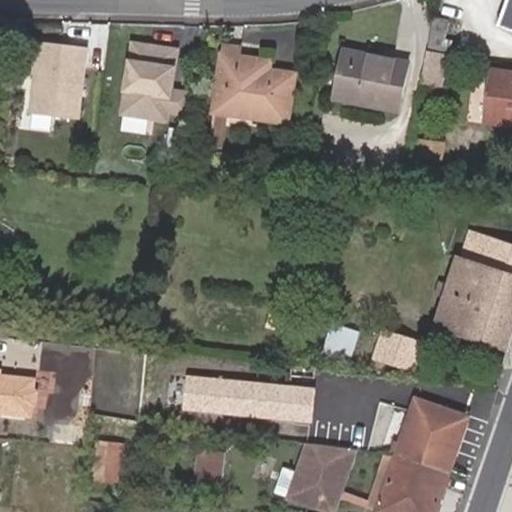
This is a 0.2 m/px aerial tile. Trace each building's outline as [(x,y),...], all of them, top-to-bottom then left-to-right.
[(511,0),(508,0),(500,24),(511,28),(511,0)] [(449,19),(433,17),(428,45),(444,48),(449,19)] [(225,44),(217,87),(291,98),(294,75),(270,71),(267,75),(256,73),(257,60),(241,58),(242,48),(225,44)] [(177,53),(135,46),(124,115),(186,125),(190,97),(171,94),(177,53)] [(88,52),(40,47),(32,117),(80,123),(88,52)] [(401,109),(411,61),(340,48),(332,96),(401,109)] [(427,50),(421,81),(439,83),(445,52),(427,50)] [(267,75),(270,71),(271,63),(257,60),(256,73),(267,75)] [(511,124),(511,73),(493,71),(489,97),(479,96),(475,119),(511,124)] [(291,98),(217,87),(208,144),(222,146),(228,111),(229,104),(253,108),(251,115),(287,120),(291,98)] [(228,111),(251,115),(253,108),(229,104),(228,111)] [(410,136),(406,151),(431,156),(434,139),(410,136)] [(507,347),(511,332),(511,244),(488,237),(479,264),(459,258),(450,284),(446,297),(436,324),(507,347)] [(446,297),(450,284),(441,281),(437,293),(446,297)] [(290,317),(272,311),(268,326),(285,331),(290,317)] [(305,322),(290,317),(285,331),(300,336),(305,322)] [(359,332),(330,323),(320,354),(349,363),(359,332)] [(405,364),(412,343),(387,336),(381,356),(405,364)] [(429,348),(412,343),(405,364),(423,369),(429,348)] [(40,378),(0,373),(0,417),(35,421),(40,378)] [(318,388),(185,376),(182,412),(314,425),(318,388)] [(394,453),(451,471),(470,415),(412,396),(407,411),(404,421),(394,453)] [(404,421),(407,411),(399,408),(396,419),(404,421)] [(119,445),(94,442),(91,477),(116,479),(119,445)] [(345,447),(307,442),(289,497),(313,505),(315,500),(336,507),(354,448),(345,447)] [(212,447),(201,446),(198,475),(223,477),(225,453),(211,452),(212,447)] [(367,511),(375,511),(394,453),(385,452),(366,511),(367,511)] [(436,511),(451,471),(394,453),(375,511),(436,511)] [(287,492),(295,468),(285,465),(277,489),(287,492)]
